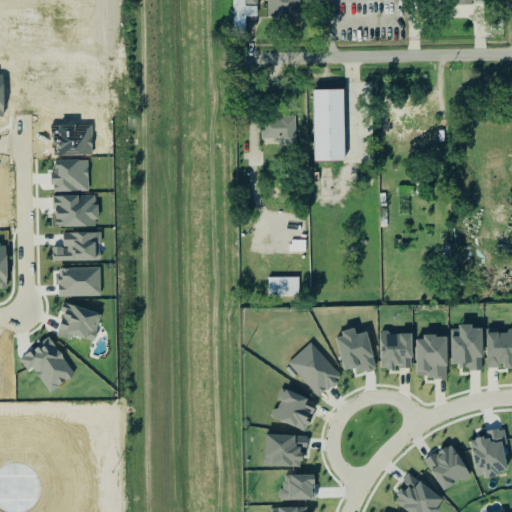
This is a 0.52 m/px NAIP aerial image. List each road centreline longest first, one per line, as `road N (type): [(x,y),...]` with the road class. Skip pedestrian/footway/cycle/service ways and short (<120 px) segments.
road 1 (residential): [(252,60),(511,55)]
road 2 (residential): [(0,318),(22,311),(28,285),(22,115)]
road 3 (residential): [(419,426),(388,398),(344,412),(333,457),(362,485)]
road 4 (residential): [(511,398),(447,412),(399,441)]
